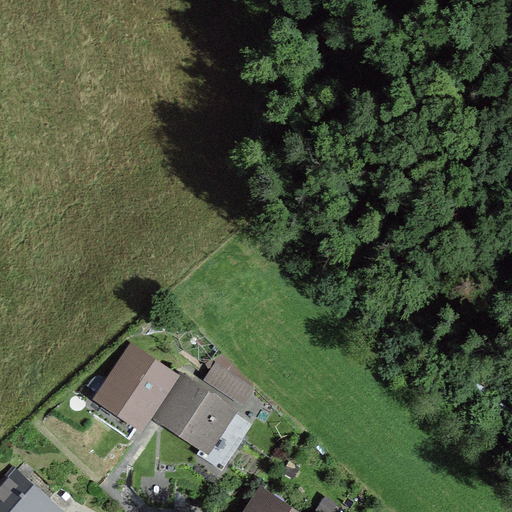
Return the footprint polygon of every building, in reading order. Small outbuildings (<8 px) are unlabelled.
[(171,376),(132,350),(90,413),(129,439),(171,376)] [(243,409),(252,396),(215,369),(206,382),(243,409)] [(157,414),(222,458),(247,420),(182,377),(157,414)] [(145,504),(174,505),(176,469),(132,467),(131,487),(145,504)] [(0,511),(66,511),(18,469),(0,488),(0,511)] [(288,511),(264,496),(253,511),(288,511)]
